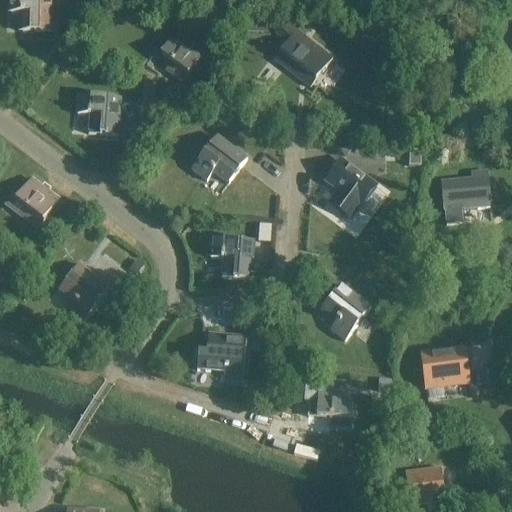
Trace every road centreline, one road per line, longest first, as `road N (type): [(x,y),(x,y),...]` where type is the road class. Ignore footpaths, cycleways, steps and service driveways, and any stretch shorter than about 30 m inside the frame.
road 1 (unclassified): [(165,301),(154,248),(0,126)]
road 2 (unclassified): [(165,301),(255,299),(278,282),(296,163)]
road 3 (unclassified): [(116,372),(278,431)]
road 4 (unknown): [(104,205),(186,96)]
road 5 (unclassified): [(0,333),(116,372)]
